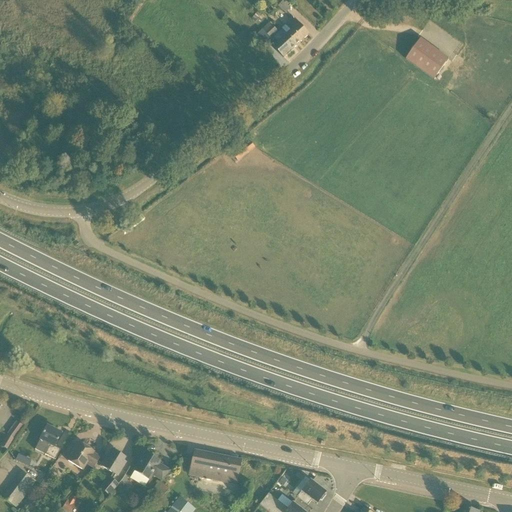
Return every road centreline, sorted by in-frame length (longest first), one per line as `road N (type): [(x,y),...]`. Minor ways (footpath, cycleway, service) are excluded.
road 1 (trunk): [(511,427),(251,352),(0,241)]
road 2 (trunk): [(0,264),(241,370),(511,448)]
road 3 (tertiary): [(353,466),(0,380)]
road 4 (tertiary): [(82,212),(144,185),(281,77),(359,0)]
road 5 (unclassified): [(82,212),(91,239),(107,250),(356,352)]
road 6 (unclassified): [(356,352),(511,103)]
road 7 (tertiary): [(508,501),(353,466)]
road 8 (unclassified): [(356,352),(511,386)]
